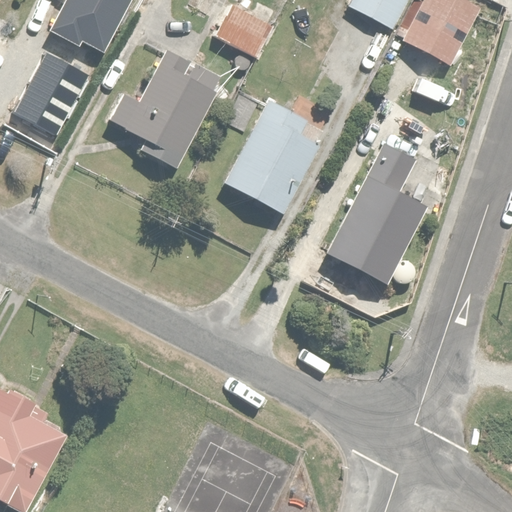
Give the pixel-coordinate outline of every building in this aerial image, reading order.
[(54,0),(41,27),(53,33),(49,40),(66,49),(70,41),(98,54),(125,0),(54,0)] [(403,0),(346,0),(342,8),(386,32),(403,0)] [(472,9),(454,0),(413,0),(392,42),(441,68),(472,9)] [(227,1),(207,34),(249,59),(269,25),(227,1)] [(161,158),(199,80),(145,54),(107,131),(161,158)] [(269,216),(311,140),(258,111),(216,187),(269,216)] [(403,158),(367,143),(320,257),(385,284),(410,225),(380,213),(403,158)] [(0,511),(17,511),(55,436),(0,409),(0,511)]
